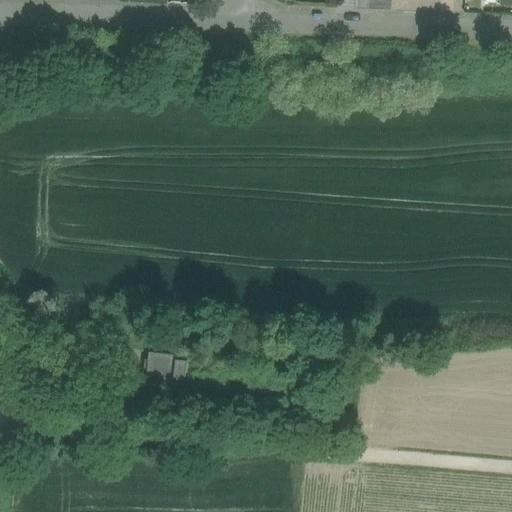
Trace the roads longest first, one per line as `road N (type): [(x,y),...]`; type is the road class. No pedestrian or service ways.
road 1 (track): [(0,422),(511,467)]
road 2 (residential): [(234,20),(511,31)]
road 3 (residential): [(0,10),(234,20)]
